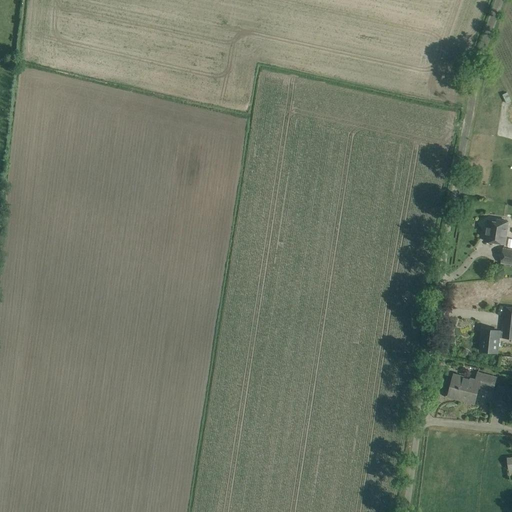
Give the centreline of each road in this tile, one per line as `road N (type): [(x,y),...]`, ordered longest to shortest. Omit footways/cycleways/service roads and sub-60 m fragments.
road 1 (track): [(449,214),(499,0)]
road 2 (unclassified): [(419,420),(449,214)]
